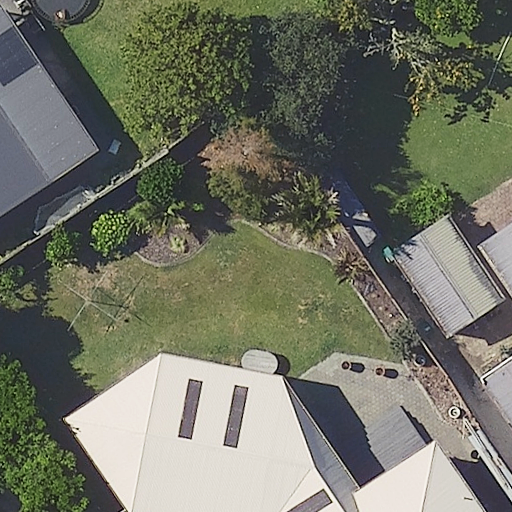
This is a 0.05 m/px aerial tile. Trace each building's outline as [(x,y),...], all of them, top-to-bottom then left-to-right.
[(0,247),(121,164),(20,16),(0,29),(0,247)] [(317,177),(260,100),(172,166),(228,242),(317,177)] [(511,319),(511,310),(457,220),(405,251),(464,349),(511,319)] [(511,238),(494,251),(511,278),(511,371),(496,383),(511,406),(511,238)] [(343,511),(374,488),(299,380),(165,356),(71,418),(138,511),(343,511)] [(374,488),(343,511),(498,511),(456,452),(385,503),(374,488)]
